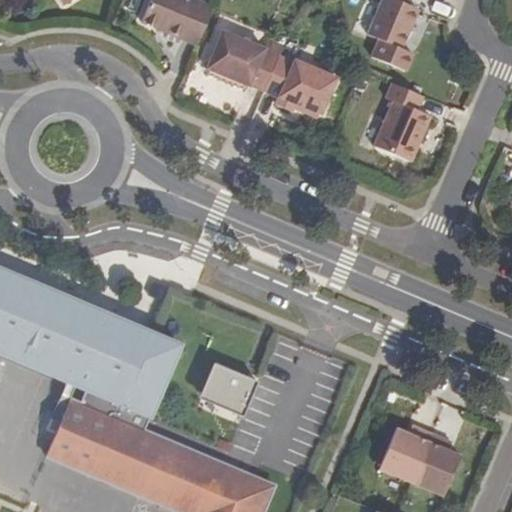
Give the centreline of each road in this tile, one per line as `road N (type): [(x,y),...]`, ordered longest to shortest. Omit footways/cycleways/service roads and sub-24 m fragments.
road 1 (residential): [(71,246),(118,234),(161,239),(511,386)]
road 2 (tertiary): [(511,337),(178,196)]
road 3 (residential): [(425,257),(200,157),(163,134),(139,95)]
road 4 (residential): [(509,54),(425,257)]
